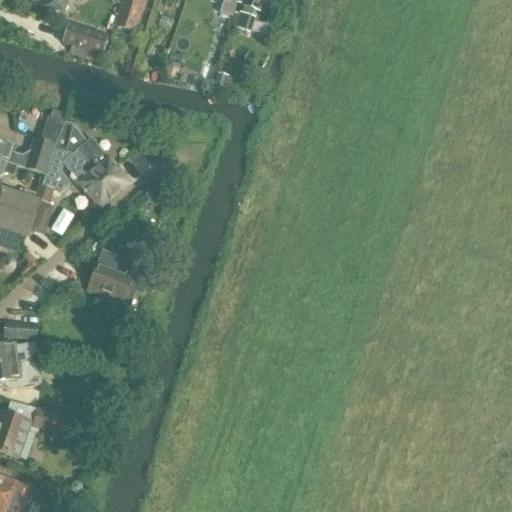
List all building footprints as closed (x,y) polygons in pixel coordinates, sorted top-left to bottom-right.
[(77,0),(48,0),(46,9),(63,14),(67,0),(71,0),(77,2),(77,0)] [(124,0),(116,28),(134,34),(144,0),(124,0)] [(224,0),(220,15),(232,19),(237,0),(224,0)] [(245,0),(243,7),(259,12),(263,0),(245,0)] [(63,45),(101,57),(107,38),(69,26),(63,45)] [(217,75),(212,91),(224,94),(228,78),(217,75)] [(64,116),(52,112),(47,129),(59,133),(64,116)] [(63,126),(53,152),(72,156),(76,153),(114,198),(129,186),(92,141),(87,145),(71,127),(63,126)] [(0,141),(0,164),(14,169),(14,168),(44,178),(53,152),(53,148),(41,143),(34,142),(30,154),(22,158),(11,155),(13,146),(0,141)] [(72,156),(53,152),(44,178),(42,187),(52,190),(57,192),(60,195),(69,186),(60,175),(60,170),(64,167),(79,186),(100,211),(114,198),(76,153),(72,156)] [(14,169),(0,164),(0,183),(0,184),(4,174),(11,177),(14,169)] [(152,190),(148,201),(169,208),(176,186),(152,190)] [(52,190),(42,187),(37,201),(47,205),(52,190)] [(0,230),(22,238),(29,240),(28,240),(33,242),(45,205),(41,203),(40,204),(1,191),(0,192),(0,230)] [(0,250),(16,256),(22,238),(0,230),(0,250)] [(103,252),(98,265),(87,293),(125,308),(125,307),(126,308),(141,267),(103,252)] [(27,254),(22,259),(28,266),(19,275),(23,280),(38,266),(27,254)] [(4,340),(36,342),(37,327),(5,325),(4,340)] [(0,349),(0,367),(18,365),(37,362),(34,345),(21,347),(21,348),(14,349),(14,347),(0,349)] [(0,389),(9,393),(41,388),(37,362),(18,365),(0,367),(0,389)] [(80,423),(98,429),(104,408),(101,407),(102,402),(92,399),(90,404),(86,403),(80,423)] [(61,437),(66,420),(66,419),(10,405),(10,406),(7,415),(6,416),(0,414),(0,454),(18,461),(27,433),(37,437),(39,431),(61,437)] [(0,511),(21,511),(29,489),(0,478),(0,511)]
